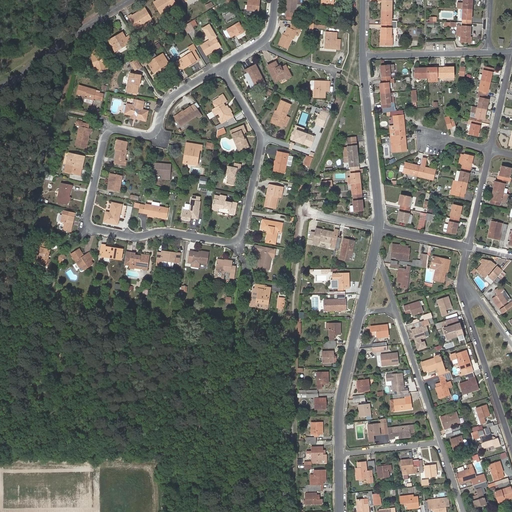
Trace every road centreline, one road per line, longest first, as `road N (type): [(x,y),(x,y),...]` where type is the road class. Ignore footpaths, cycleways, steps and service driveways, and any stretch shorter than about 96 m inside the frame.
road 1 (residential): [(221,68),(172,97),(154,134),(107,133),(87,221),(132,236),(166,231),(236,240),(259,130)]
road 2 (track): [(306,210),(293,321),(294,511)]
road 3 (track): [(155,511),(153,462),(0,465)]
road 4 (residential): [(362,55),(379,227)]
road 5 (residential): [(511,438),(463,274)]
road 6 (residential): [(0,87),(128,0)]
road 7 (residential): [(362,307),(340,405),(341,451)]
road 8 (residential): [(395,304),(440,440)]
road 9 (track): [(306,210),(346,82)]
road 10 (residential): [(487,51),(362,55)]
